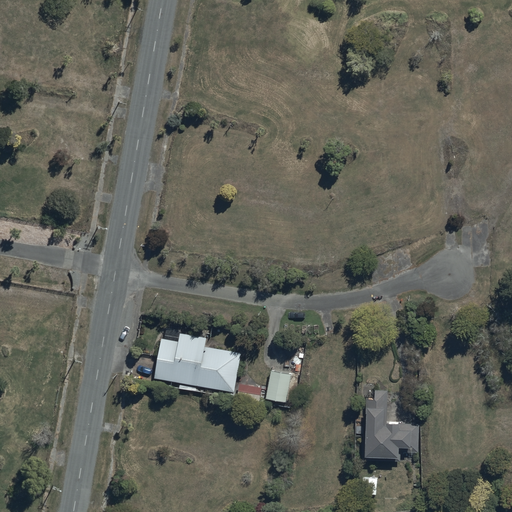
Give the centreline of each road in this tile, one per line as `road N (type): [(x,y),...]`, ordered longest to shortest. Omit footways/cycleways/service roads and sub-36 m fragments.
road 1 (residential): [(115,273),(315,302),(449,275)]
road 2 (tertiary): [(162,0),(115,273)]
road 3 (tertiary): [(115,273),(73,511)]
